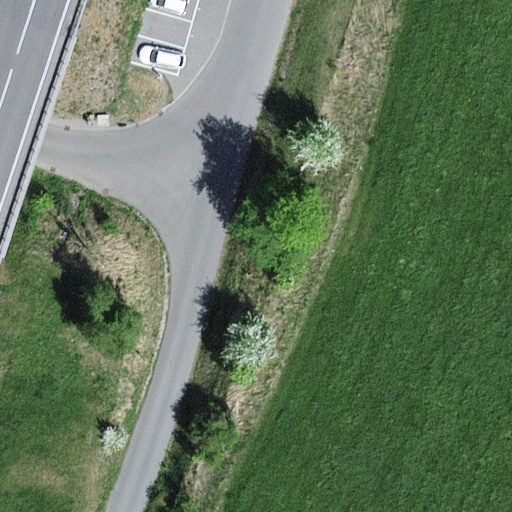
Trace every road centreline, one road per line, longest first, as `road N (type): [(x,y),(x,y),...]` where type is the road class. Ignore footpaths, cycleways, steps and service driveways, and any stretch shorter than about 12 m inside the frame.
road 1 (unclassified): [(200,168),(186,317),(123,511)]
road 2 (unclassified): [(200,168),(74,156),(0,131)]
road 3 (unclassified): [(264,0),(247,65),(200,168)]
